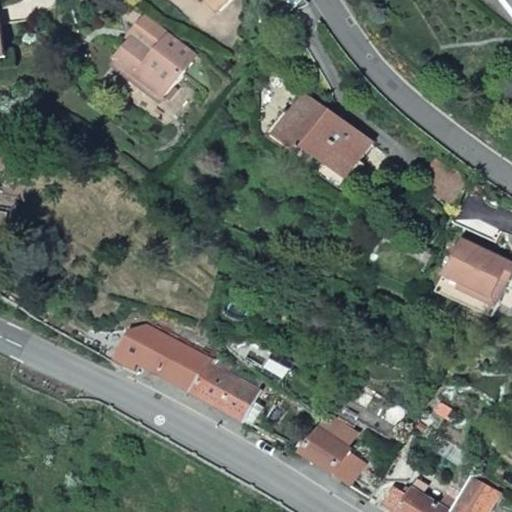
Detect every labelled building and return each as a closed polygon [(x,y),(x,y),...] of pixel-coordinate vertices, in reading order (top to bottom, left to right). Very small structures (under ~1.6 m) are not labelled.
[(205,0),(219,12),(230,0),(205,0)] [(196,55),(144,16),(132,31),(136,34),(155,49),(151,54),(132,39),(110,66),(130,81),(133,77),(162,98),(181,74),(196,55)] [(155,49),(136,34),(132,39),(151,54),(155,49)] [(187,79),(202,60),(196,55),(181,74),(187,79)] [(162,98),(133,77),(130,81),(159,103),(162,98)] [(306,150),(346,180),(360,160),(372,143),(307,96),(293,116),(277,138),(302,155),(306,150)] [(287,111),(267,139),(341,191),(349,189),(367,165),(360,160),(346,180),(306,150),(302,155),(277,138),(293,116),(287,111)] [(422,186),(457,206),(471,182),(436,161),(422,186)] [(487,206),(466,195),(458,212),(479,222),(487,206)] [(493,300),(502,280),(511,283),(511,280),(511,265),(462,241),(445,277),(448,278),(441,293),(493,317),(499,303),(493,300)] [(501,304),(511,283),(502,280),(493,300),(499,303),(501,304)] [(143,367),(191,392),(208,363),(210,360),(144,326),(136,334),(131,331),(118,353),(143,367)] [(208,363),(191,392),(242,420),(251,401),(257,390),(228,374),(234,364),(220,356),(214,366),(208,363)] [(266,367),(284,377),(289,367),(271,357),(266,367)] [(228,374),(257,390),(262,380),(234,364),(228,374)] [(251,401),(242,420),(246,422),(253,426),(264,407),(251,401)] [(397,430),(364,412),(359,422),(391,440),(397,430)] [(333,474),(349,485),(363,462),(349,453),(350,451),(348,449),(357,435),(329,416),(302,453),(333,474)] [(375,502),(391,511),(454,511),(459,504),(416,480),(410,490),(405,488),(402,493),(393,487),(388,495),(382,492),(375,502)] [(459,504),(454,511),(486,511),(497,493),(472,480),(459,504)]
